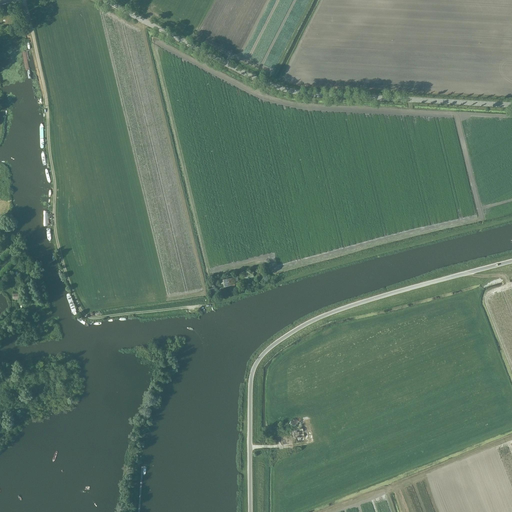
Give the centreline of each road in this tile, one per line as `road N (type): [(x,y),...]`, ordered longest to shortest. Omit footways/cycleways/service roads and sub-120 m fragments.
road 1 (track): [(26,0),(46,100),(53,226),(83,314),(200,304)]
road 2 (unclassified): [(103,0),(278,87),(511,104)]
road 3 (unclassified): [(249,511),(250,382),(269,347),(327,313),(511,260)]
